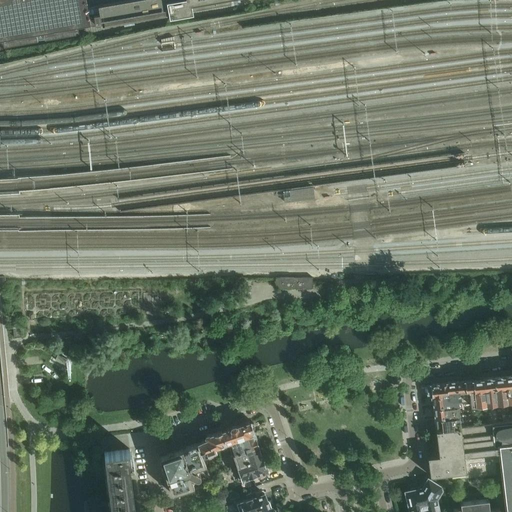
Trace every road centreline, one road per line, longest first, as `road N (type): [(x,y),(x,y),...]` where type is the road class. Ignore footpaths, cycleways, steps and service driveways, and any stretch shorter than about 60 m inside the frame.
road 1 (residential): [(158,511),(152,442),(265,404),(302,490),(341,483)]
road 2 (residential): [(377,475),(415,462),(408,388),(414,373),(511,361)]
